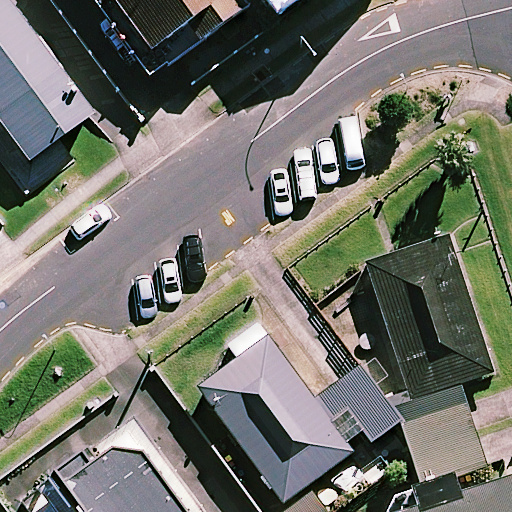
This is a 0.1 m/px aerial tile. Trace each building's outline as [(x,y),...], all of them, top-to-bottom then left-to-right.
[(95,113),(4,0),(0,0),(0,161),(13,178),(95,113)] [(241,0),(108,0),(99,7),(153,79),(248,9),(241,0)] [(492,374),(449,240),(368,265),(414,411),(399,416),(422,487),(485,466),(459,385),(492,374)] [(315,401),(260,325),(232,345),(242,359),(200,389),(283,505),(399,421),(361,368),(315,401)] [(23,503),(29,511),(185,511),(125,429),(23,503)] [(511,511),(511,480),(415,511),(511,511)]
